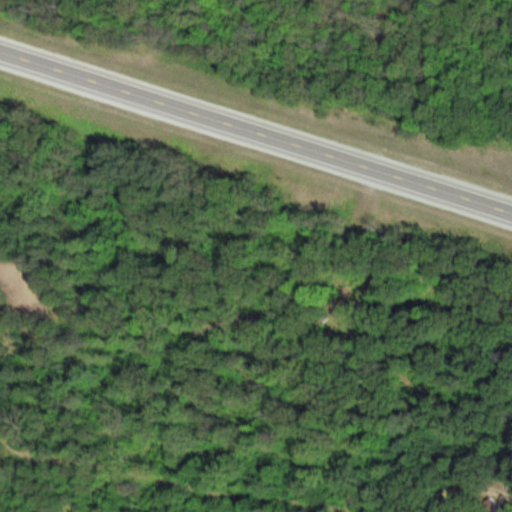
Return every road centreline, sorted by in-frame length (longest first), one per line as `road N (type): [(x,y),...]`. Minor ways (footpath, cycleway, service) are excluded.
road 1 (secondary): [(511,212),(0,48)]
road 2 (track): [(378,169),(306,333)]
